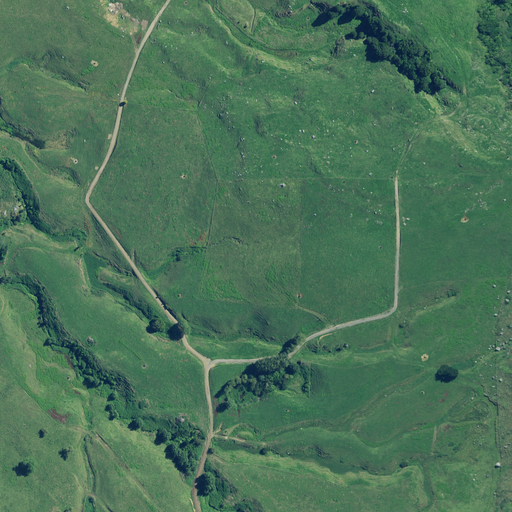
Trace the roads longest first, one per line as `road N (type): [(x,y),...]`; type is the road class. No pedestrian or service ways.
road 1 (track): [(208,361),(191,354),(178,320),(84,200),(149,24),(168,0)]
road 2 (track): [(427,122),(393,174),(390,308),(323,325),(280,357),(208,361)]
road 3 (track): [(208,361),(211,425),(190,493),(196,511)]
